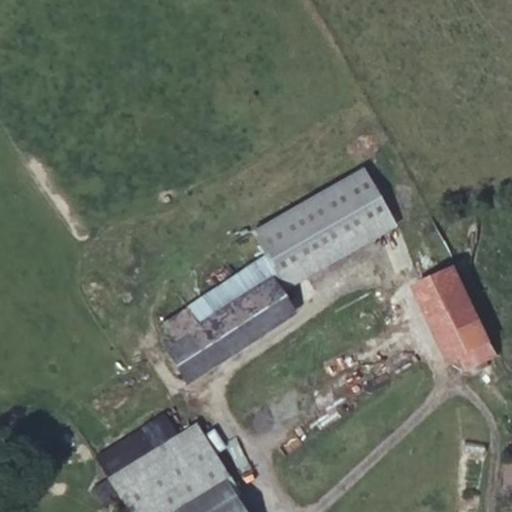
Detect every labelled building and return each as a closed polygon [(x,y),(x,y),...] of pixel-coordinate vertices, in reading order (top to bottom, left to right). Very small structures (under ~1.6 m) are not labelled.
[(354,165),(248,233),(264,258),(275,275),(283,287),(389,219),(354,165)] [(497,356),(455,267),(415,285),(449,359),(457,356),(464,371),(497,356)] [(173,341),(163,348),(184,381),(286,315),(265,281),(195,327),(184,310),(162,324),(173,341)] [(108,478),(173,437),(161,418),(96,459),(108,478)] [(193,424),(173,437),(108,478),(120,496),(129,511),(241,511),(222,480),(225,478),(193,424)] [(120,496),(108,478),(93,487),(104,506),(120,496)]
